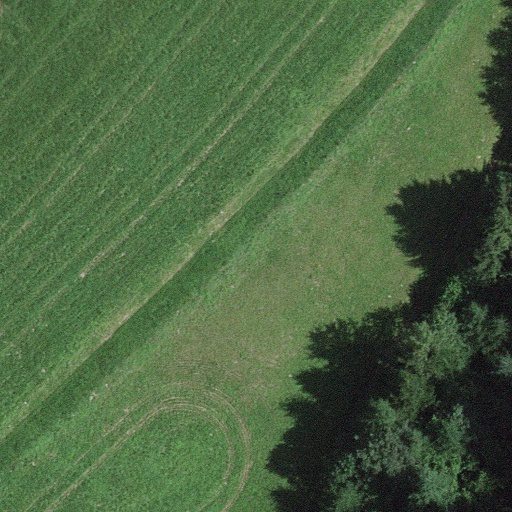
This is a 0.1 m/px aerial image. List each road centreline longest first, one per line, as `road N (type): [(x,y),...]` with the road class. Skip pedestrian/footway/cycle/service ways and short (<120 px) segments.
road 1 (track): [(440,0),(307,153),(0,460)]
road 2 (track): [(511,164),(321,511)]
